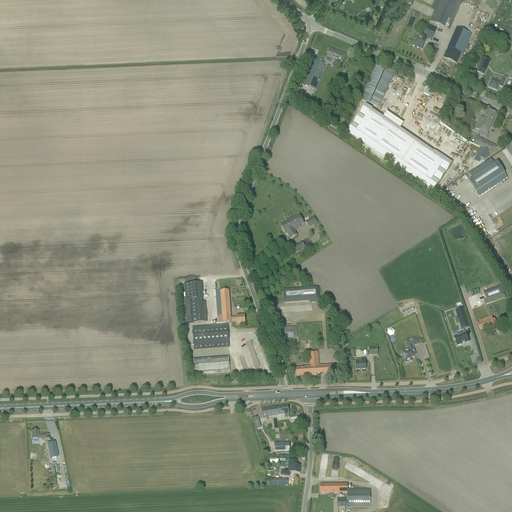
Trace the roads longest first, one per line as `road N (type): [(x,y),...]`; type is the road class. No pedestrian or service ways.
road 1 (unclassified): [(282,388),(231,235),(232,217),(306,20)]
road 2 (unclassified): [(511,111),(306,20)]
road 3 (primary): [(0,409),(168,401)]
road 4 (primary): [(372,393),(502,375)]
